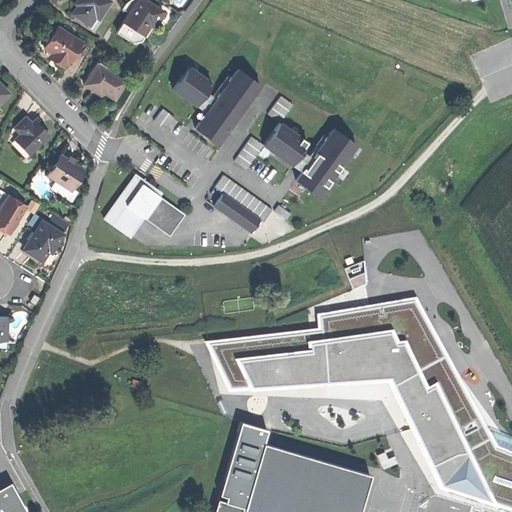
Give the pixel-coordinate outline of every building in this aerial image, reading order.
[(71,11),(88,23),(94,14),(97,16),(107,0),(74,0),(74,1),(76,3),(71,11)] [(121,7),(128,11),(134,0),(127,0),(125,2),(121,7)] [(149,0),(148,0),(134,0),(128,11),(123,20),(132,25),(143,32),(149,22),(152,17),(156,20),(163,9),(149,0)] [(126,35),(132,25),(123,20),(117,29),(126,35)] [(65,60),(66,60),(79,40),(56,25),(43,45),(50,50),(65,60)] [(62,63),(65,60),(50,50),(48,54),(54,58),(62,63)] [(90,87),(99,92),(102,89),(113,96),(124,79),(104,67),(102,70),(94,64),(83,82),(90,87)] [(194,102),(200,94),(204,89),(210,80),(187,64),(171,86),(194,102)] [(193,126),(216,142),(258,82),(236,67),(230,75),(200,117),(193,126)] [(196,114),(200,117),(230,75),(226,72),(210,93),(207,99),(196,114)] [(200,94),(207,99),(210,93),(204,89),(200,94)] [(266,112),(277,121),(291,102),(279,94),(266,112)] [(152,119),(158,123),(167,111),(160,106),(152,119)] [(158,123),(164,127),(173,115),(167,111),(158,123)] [(25,114),(13,125),(19,131),(15,135),(30,151),(48,133),(37,122),(35,124),(30,120),(25,114)] [(262,143),(289,163),(295,155),(299,149),(305,140),(277,121),(262,143)] [(294,178),(316,194),(353,141),(331,126),(324,135),(300,169),(294,178)] [(296,167),(300,169),(324,135),(320,132),(305,153),(301,159),(296,167)] [(245,167),(262,143),(249,134),(232,159),(245,167)] [(305,153),(299,149),(295,155),(301,159),(305,153)] [(46,173),(69,188),(82,168),(69,159),(60,153),(46,173)] [(258,216),(262,219),(270,207),(221,173),(213,185),(221,190),(258,216)] [(101,216),(103,217),(133,176),(131,174),(101,216)] [(133,176),(103,217),(125,233),(139,213),(142,215),(168,233),(183,212),(142,183),(133,176)] [(249,230),(258,216),(221,190),(212,204),(249,230)] [(0,226),(8,232),(26,204),(7,192),(0,203),(0,226)] [(273,208),(285,217),(289,211),(277,202),(273,208)] [(128,235),(142,215),(139,213),(125,233),(128,235)] [(30,252),(40,258),(47,247),(49,244),(52,246),(61,232),(41,219),(22,247),(30,252)] [(352,286),(369,281),(363,259),(346,264),(352,286)] [(29,299),(35,302),(38,295),(33,292),(29,299)] [(35,302),(29,299),(26,305),(32,307),(35,302)] [(214,336),(219,386),(247,383),(247,385),(363,374),(362,369),(375,368),(373,346),(382,346),(382,343),(396,341),(395,326),(348,331),(347,327),(357,326),(355,306),(320,309),(322,326),(214,336)] [(452,492),(478,491),(476,465),(471,453),(472,459),(460,431),(438,440),(437,440),(434,433),(429,435),(428,433),(428,425),(422,412),(411,416),(412,420),(438,483),(449,483),(452,492)] [(221,484),(212,511),(357,511),(368,473),(261,443),(265,429),(238,421),(233,441),(221,484)] [(379,445),(368,450),(374,462),(384,457),(379,445)] [(0,511),(21,511),(22,511),(25,510),(9,482),(7,483),(8,485),(0,489),(0,511)]
